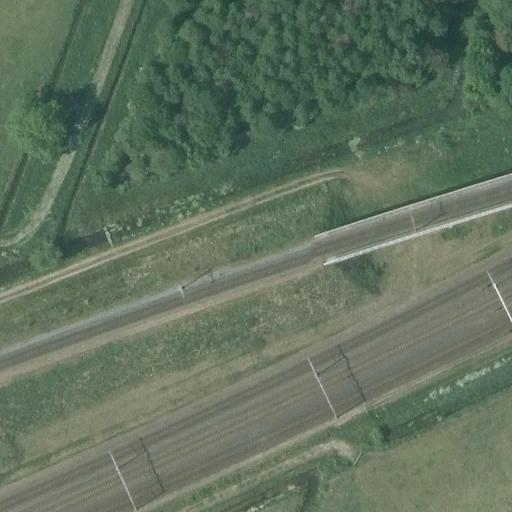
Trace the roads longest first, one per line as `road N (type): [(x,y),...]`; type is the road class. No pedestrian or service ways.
road 1 (track): [(0,299),(340,175),(372,193),(397,269),(396,289),(377,309),(0,469)]
road 2 (track): [(511,226),(397,271)]
